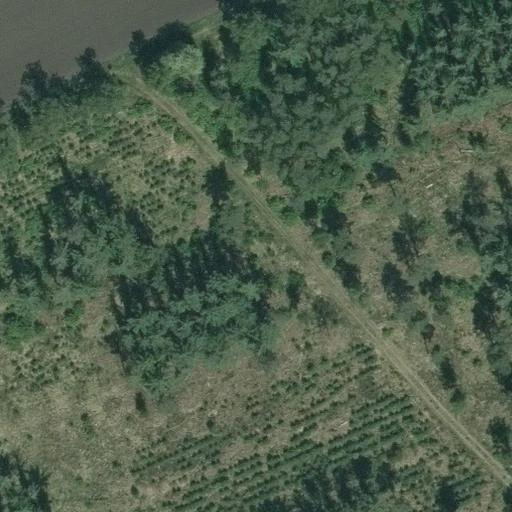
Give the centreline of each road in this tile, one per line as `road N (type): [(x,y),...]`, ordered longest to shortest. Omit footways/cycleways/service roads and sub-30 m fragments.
road 1 (track): [(511,511),(332,275),(195,21)]
road 2 (track): [(0,112),(241,0)]
